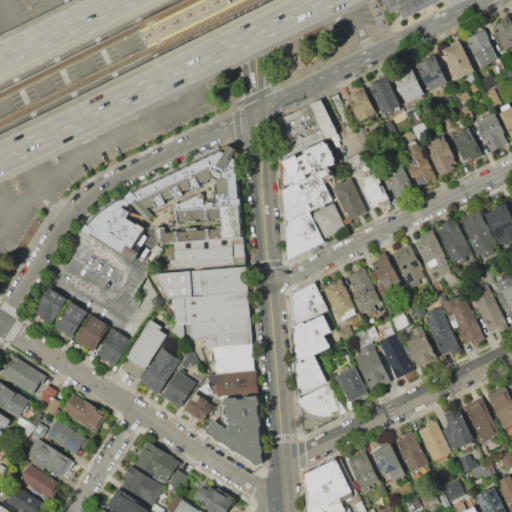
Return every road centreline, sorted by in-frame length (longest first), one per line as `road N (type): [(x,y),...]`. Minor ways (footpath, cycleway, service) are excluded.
road 1 (tertiary): [(255,112),(286,511)]
road 2 (motorway): [(0,157),(321,0)]
road 3 (residential): [(285,502),(0,321)]
road 4 (residential): [(268,286),(511,165)]
road 5 (residential): [(282,460),(511,349)]
road 6 (tertiary): [(0,319),(84,200),(175,151)]
road 7 (motorway): [(115,0),(0,57)]
road 8 (residential): [(72,511),(137,410)]
